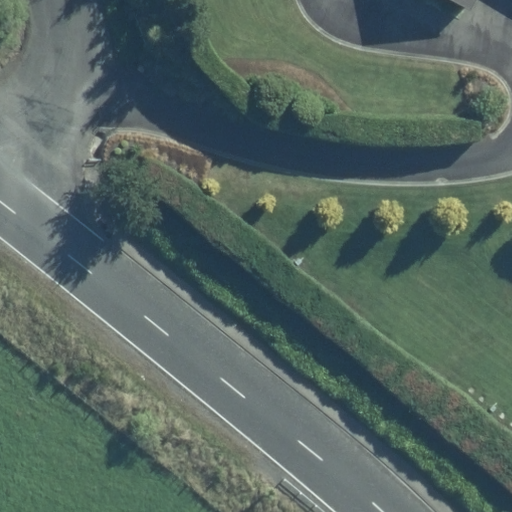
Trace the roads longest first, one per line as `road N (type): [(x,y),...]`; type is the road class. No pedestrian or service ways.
road 1 (residential): [(386,511),(324,453),(0,199)]
road 2 (residential): [(55,0),(71,37),(52,109),(0,174)]
